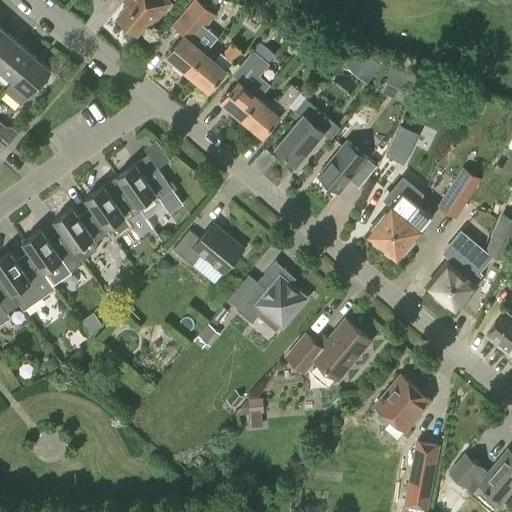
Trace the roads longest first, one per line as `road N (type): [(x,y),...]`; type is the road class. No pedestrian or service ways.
road 1 (residential): [(511,397),(156,100)]
road 2 (residential): [(0,207),(156,100)]
road 3 (residential): [(156,100),(38,0)]
